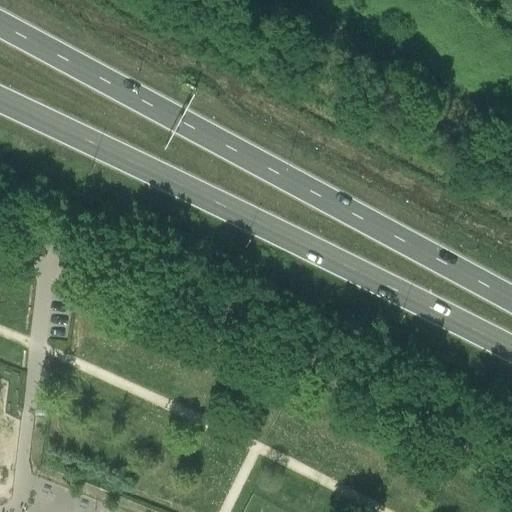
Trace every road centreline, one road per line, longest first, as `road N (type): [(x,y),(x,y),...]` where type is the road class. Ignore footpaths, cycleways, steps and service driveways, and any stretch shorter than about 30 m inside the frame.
road 1 (trunk): [(511,301),(0,26)]
road 2 (trunk): [(0,104),(511,350)]
road 3 (track): [(0,330),(376,511)]
